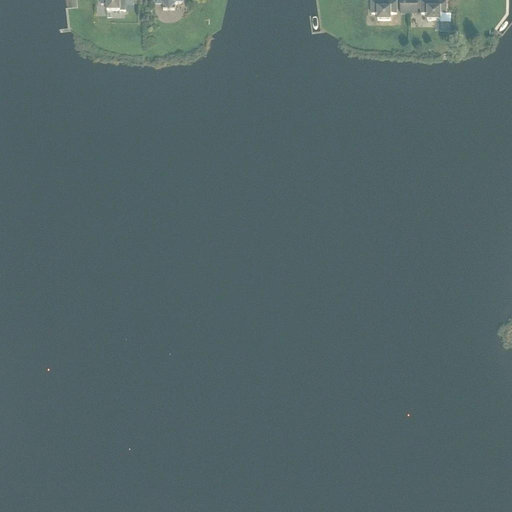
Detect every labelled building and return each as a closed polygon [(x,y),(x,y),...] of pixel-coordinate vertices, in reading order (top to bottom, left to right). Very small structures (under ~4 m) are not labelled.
[(100,0),(101,6),(106,6),(106,13),(119,12),(125,12),(125,8),(125,6),(126,6),(133,6),(133,5),(133,0),(100,0)] [(154,0),(155,6),(162,6),(162,11),(166,11),(169,14),(171,11),(175,11),(175,5),(181,5),(180,0),(154,0)] [(400,0),(400,16),(408,16),(408,0),(400,0)] [(416,0),(408,0),(408,16),(416,16),(416,0)] [(390,22),(390,16),(396,16),(396,3),(371,3),(371,16),(377,16),(377,22),(390,22)] [(446,16),(446,3),(421,3),(421,16),(427,16),(427,22),(439,22),(439,16),(446,16)]
